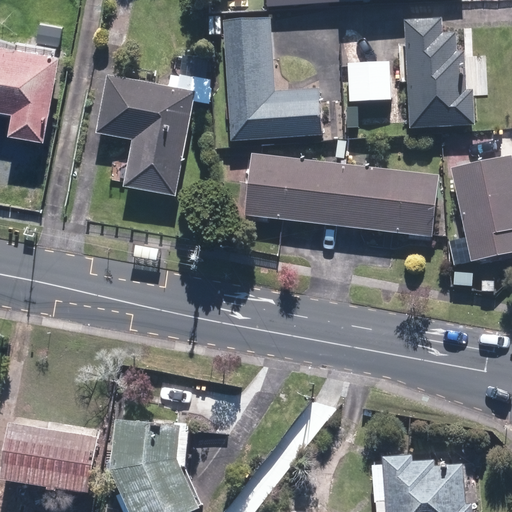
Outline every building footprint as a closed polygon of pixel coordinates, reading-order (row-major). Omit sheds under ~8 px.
[(105,0),(97,44),(123,49),(131,0),(105,0)] [(263,0),(265,14),(462,1),(462,0),(263,0)] [(399,21),(403,132),(469,129),(468,93),(461,94),(459,54),(450,55),(450,35),(437,35),(436,20),(399,21)] [(219,24),(226,144),(317,140),(314,91),(270,94),(266,21),(219,24)] [(0,134),(35,141),(52,57),(0,46),(0,112),(4,114),(0,134)] [(344,66),(345,104),(389,103),(388,65),(344,66)] [(118,189),(170,200),(192,96),(208,100),(211,85),(165,75),(162,90),(102,78),(90,136),(127,144),(118,189)] [(332,160),(342,160),(342,158),(345,158),(345,154),(342,153),(343,143),(333,142),(332,160)] [(383,160),(397,161),(398,144),(384,143),(383,160)] [(342,167),(248,156),(241,218),(335,230),(342,167)] [(511,157),(447,171),(467,264),(511,254),(511,183),(511,180),(511,157)] [(434,177),(342,167),(335,230),(427,240),(434,177)] [(192,511),(173,470),(179,471),(185,427),(170,424),(169,430),(109,423),(103,475),(119,511),(192,511)] [(50,492),(83,498),(92,442),(2,427),(0,442),(0,484),(40,491),(40,494),(49,496),(50,492)] [(257,434),(266,441),(272,434),(262,427),(257,434)] [(467,511),(467,506),(461,507),(458,466),(431,468),(431,463),(407,465),(407,457),(378,460),(379,489),(371,489),(372,511),(467,511)]
